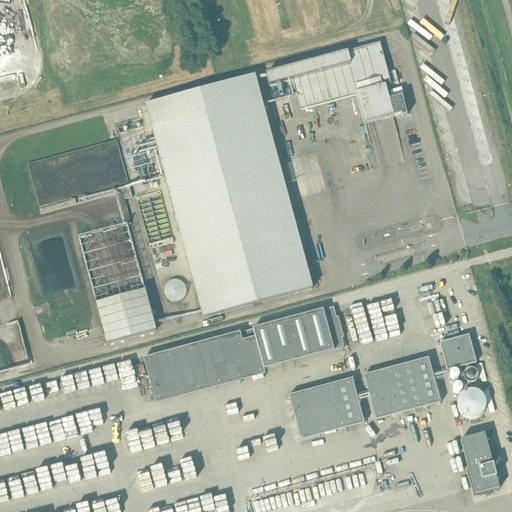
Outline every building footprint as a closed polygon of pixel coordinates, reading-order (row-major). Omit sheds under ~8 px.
[(42,73),(34,0),(0,0),(0,22),(2,23),(13,22),(19,29),(19,32),(27,31),(27,28),(34,27),(38,66),(32,72),(37,74),(38,69),(42,73)] [(387,73),(379,44),(266,75),(269,87),(293,80),(301,110),(356,96),(364,126),(401,116),(402,118),(407,117),(402,98),(389,101),(385,88),(391,86),(387,73)] [(395,71),(387,73),(391,86),(398,84),(395,71)] [(255,77),(246,79),(145,107),(203,317),(312,288),(255,77)] [(146,173),(139,175),(141,182),(148,180),(146,173)] [(107,345),(156,331),(127,225),(78,238),(107,345)] [(165,287),(165,291),(165,295),(168,299),(171,301),(176,302),(180,301),(184,299),(186,295),(187,291),(186,287),(184,283),(180,281),(176,280),(171,281),(168,283),(165,287)] [(333,308),(239,334),(246,359),(259,355),(264,371),(344,349),(333,308)] [(447,372),(476,364),(469,336),(439,344),(447,372)] [(404,366),(364,377),(375,421),(416,410),(440,404),(428,359),(404,366)] [(352,380),(289,397),(300,441),(364,424),(352,380)] [(484,435),(460,441),(475,496),(485,493),(486,497),(490,496),(489,492),(499,490),(484,435)]
